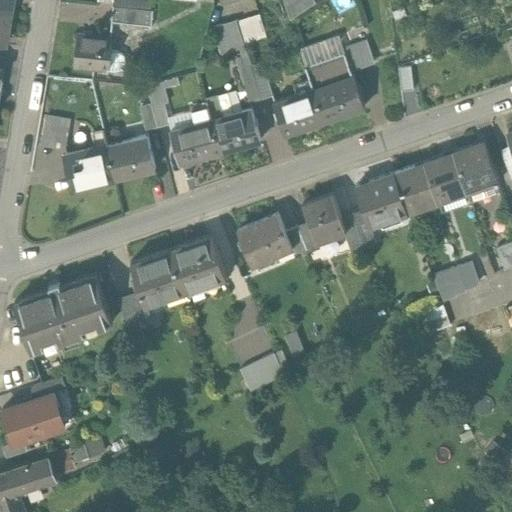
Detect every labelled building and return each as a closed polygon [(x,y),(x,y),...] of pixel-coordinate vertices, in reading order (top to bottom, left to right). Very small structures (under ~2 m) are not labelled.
[(0,0),(0,7),(7,8),(8,0),(0,0)] [(153,0),(114,0),(115,1),(114,5),(153,9),(153,0)] [(314,0),(284,0),(290,19),(316,2),(314,0)] [(153,9),(114,5),(112,21),(140,24),(147,25),(151,25),(153,9)] [(260,12),(238,20),(245,43),(268,35),(260,12)] [(236,20),(214,27),(220,47),(232,43),(234,49),(244,46),(236,20)] [(140,24),(112,21),(109,37),(112,37),(112,38),(139,40),(140,24)] [(299,45),(307,67),(345,53),(343,49),(337,32),(299,45)] [(109,37),(78,34),(74,66),(91,68),(90,73),(107,76),(108,70),(111,48),(112,38),(112,37),(109,37)] [(367,40),(343,49),(345,53),(350,69),(375,61),(367,40)] [(124,53),(118,49),(111,48),(108,70),(114,71),(121,68),(125,61),(124,53)] [(345,53),(307,67),(314,89),(325,120),(365,107),(353,74),(352,74),(350,69),(345,53)] [(254,76),(250,65),(239,68),(250,101),(261,98),(254,76)] [(411,66),(399,68),(402,91),(415,90),(411,66)] [(266,72),(254,76),(261,98),(273,94),(266,72)] [(177,77),(147,86),(152,104),(164,101),(169,100),(165,88),(179,84),(177,77)] [(314,89),(287,99),(286,97),(275,101),(286,134),(325,120),(314,89)] [(251,107),(242,110),(242,111),(221,116),(220,113),(222,112),(218,94),(205,98),(208,107),(220,150),(261,139),(251,107)] [(164,101),(152,104),(158,127),(170,123),(164,101)] [(152,104),(141,107),(146,129),(158,127),(152,104)] [(208,107),(191,112),(194,124),(181,128),(180,126),(171,129),(179,161),(220,150),(208,107)] [(70,119),(46,115),(41,144),(65,148),(70,119)] [(96,148),(77,152),(77,150),(67,153),(75,185),(115,176),(107,145),(104,130),(92,133),(96,148)] [(139,138),(107,145),(115,176),(156,166),(148,134),(139,136),(139,138)] [(479,139),(475,143),(454,150),(466,184),(471,200),(501,190),(484,140),(482,140),(479,139)] [(454,152),(446,155),(445,153),(425,160),(425,162),(436,194),(466,184),(454,152)] [(415,164),(395,170),(407,204),(436,194),(425,162),(415,165),(415,164)] [(395,170),(356,183),(364,207),(369,222),(371,221),(408,209),(407,204),(395,170)] [(332,190),(303,201),(309,219),(310,219),(317,238),(344,228),(346,228),(341,215),(332,190)] [(369,222),(364,207),(353,211),(362,237),(365,245),(377,240),(371,221),(369,222)] [(279,210),(239,227),(254,262),(278,251),(275,246),(291,239),(287,228),(279,210)] [(362,237),(353,211),(341,215),(346,228),(344,228),(351,250),(365,245),(362,237)] [(309,219),(297,223),(307,246),(309,250),(320,245),(317,238),(310,219),(309,219)] [(307,246),(297,223),(287,228),(291,239),(296,250),(307,246)] [(213,232),(173,246),(186,285),(226,271),(213,232)] [(511,246),(509,239),(497,244),(505,264),(511,261),(511,246)] [(173,246),(133,260),(142,288),(147,300),(148,299),(186,286),(186,285),(173,246)] [(472,257),(459,262),(466,282),(479,278),(472,257)] [(459,262),(447,266),(454,288),(467,284),(466,282),(459,262)] [(239,265),(230,269),(239,295),(250,291),(239,265)] [(98,271),(17,297),(33,345),(113,319),(98,271)] [(142,288),(118,296),(128,327),(143,323),(140,314),(152,310),(148,299),(147,300),(142,288)] [(302,326),(291,332),(300,351),(311,345),(302,326)] [(275,349),(243,367),(251,387),(284,371),(275,349)] [(64,372),(36,381),(41,393),(56,388),(57,390),(69,386),(64,372)] [(41,393),(7,405),(12,421),(10,422),(16,440),(25,437),(68,422),(57,390),(56,388),(41,393)] [(100,431),(84,437),(85,441),(89,453),(106,447),(100,431)] [(16,440),(5,445),(8,453),(29,447),(25,437),(16,440)] [(85,441),(51,453),(57,470),(76,463),(74,458),(89,453),(85,441)] [(51,453),(0,470),(0,504),(2,511),(14,511),(22,509),(15,490),(58,475),(57,470),(51,453)]
